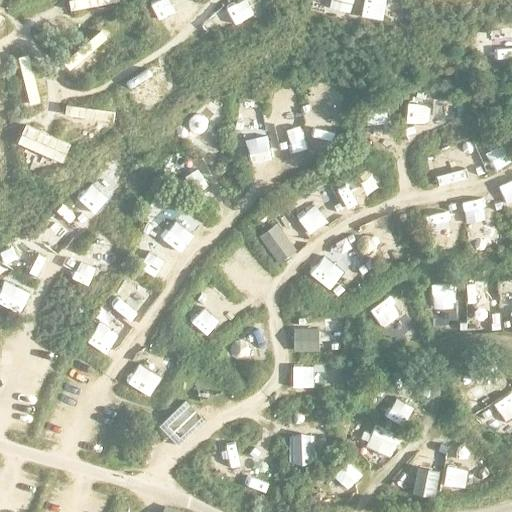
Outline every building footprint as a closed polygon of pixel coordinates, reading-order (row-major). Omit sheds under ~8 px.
[(69,0),(71,9),(116,0),(69,0)] [(328,0),(327,7),(348,12),(350,0),(328,0)] [(364,0),(364,4),(386,8),(387,0),(364,0)] [(215,13),(220,28),(238,22),(233,7),(215,13)] [(511,25),(494,26),(494,44),(511,43),(511,25)] [(98,28),(63,60),(70,68),(106,37),(98,28)] [(31,103),(41,101),(29,52),(18,55),(31,103)] [(406,124),(429,126),(431,107),(407,105),(406,124)] [(385,107),(368,107),(368,119),(385,119),(385,107)] [(64,160),(71,141),(24,124),(17,142),(64,160)] [(289,130),(292,151),(303,149),(300,129),(289,130)] [(495,169),(511,160),(511,159),(504,142),(486,151),(495,169)] [(266,144),(246,149),(251,172),(271,167),(266,144)] [(462,168),(436,174),(438,184),(465,177),(462,168)] [(199,192),(210,188),(203,170),(191,174),(199,192)] [(510,205),(511,203),(511,179),(500,186),(510,205)] [(75,199),(91,214),(106,198),(90,183),(75,199)] [(467,215),(486,213),(484,194),(465,196),(467,215)] [(297,215),(308,233),(327,221),(317,203),(297,215)] [(443,204),(431,205),(433,221),(444,220),(443,204)] [(183,210),(161,236),(177,250),(199,223),(183,210)] [(280,261),(297,245),(275,221),(258,236),(280,261)] [(134,257),(158,265),(165,244),(141,236),(134,257)] [(342,239),(329,248),(343,266),(355,257),(342,239)] [(325,254),(308,271),(327,289),(344,271),(325,254)] [(71,275),(87,283),(96,266),(80,258),(71,275)] [(242,296),(257,282),(244,268),(229,282),(242,296)] [(0,301),(20,311),(30,290),(4,278),(0,285),(0,301)] [(430,282),(429,308),(450,308),(451,283),(430,282)] [(224,309),(230,304),(212,284),(206,290),(224,309)] [(390,293),(371,305),(383,323),(402,311),(390,293)] [(499,299),(476,299),(477,330),(500,329),(499,299)] [(264,319),(246,320),(247,341),(265,340),(264,319)] [(100,322),(88,339),(107,353),(119,336),(100,322)] [(289,324),(290,339),(312,337),(311,322),(289,324)] [(149,395),(163,374),(140,359),(126,380),(149,395)] [(293,364),(289,386),(309,389),(312,367),(293,364)] [(462,391),(468,409),(488,402),(482,385),(462,391)] [(511,392),(510,389),(493,402),(507,419),(511,415),(511,392)] [(183,404),(162,424),(181,443),(201,423),(183,404)] [(387,455),(399,434),(376,422),(364,442),(387,455)] [(315,436),(296,437),(296,455),(315,455),(315,436)] [(415,460),(436,468),(443,450),(422,442),(415,460)] [(274,464),(248,457),(241,484),(267,491),(274,464)] [(354,482),(364,468),(349,457),(339,471),(354,482)] [(465,488),(467,468),(447,465),(444,485),(465,488)]
